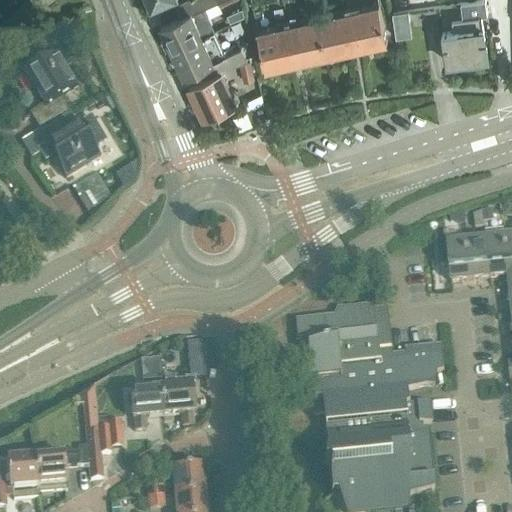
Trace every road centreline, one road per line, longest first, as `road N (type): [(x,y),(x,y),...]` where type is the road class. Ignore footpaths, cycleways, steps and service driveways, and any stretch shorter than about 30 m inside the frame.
road 1 (secondary): [(0,361),(175,298),(246,293),(390,185)]
road 2 (secondary): [(511,120),(247,203)]
road 3 (residential): [(391,261),(399,318),(456,312),(469,417)]
road 4 (secondary): [(0,356),(178,261)]
road 5 (residential): [(469,417),(476,501),(505,498),(499,414)]
road 6 (tertiary): [(134,51),(178,203)]
road 7 (tertiary): [(206,188),(134,51)]
road 8 (secondary): [(258,230),(390,185)]
road 9 (secondary): [(390,185),(511,150)]
